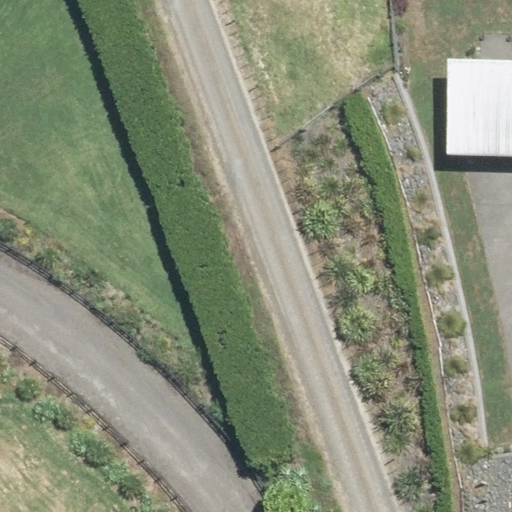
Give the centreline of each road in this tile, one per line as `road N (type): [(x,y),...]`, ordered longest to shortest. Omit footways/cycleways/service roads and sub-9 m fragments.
road 1 (unclassified): [(176,0),(361,511)]
road 2 (unknown): [(193,511),(103,409),(0,333)]
